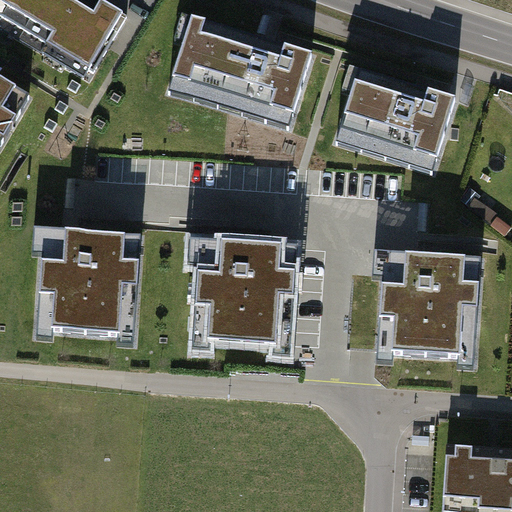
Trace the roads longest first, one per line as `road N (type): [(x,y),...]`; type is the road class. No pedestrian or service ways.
road 1 (residential): [(385,400),(0,367)]
road 2 (primary): [(381,0),(511,44)]
road 3 (residential): [(511,408),(385,400)]
